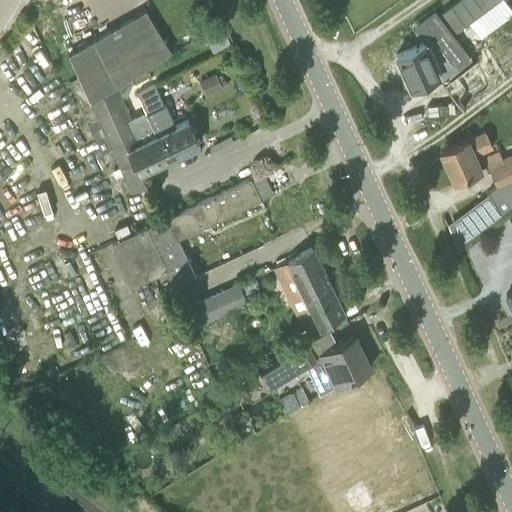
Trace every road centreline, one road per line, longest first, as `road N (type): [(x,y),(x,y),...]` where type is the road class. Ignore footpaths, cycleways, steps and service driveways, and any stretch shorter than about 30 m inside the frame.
road 1 (unclassified): [(511,503),(283,0)]
road 2 (unknown): [(338,119),(174,184)]
